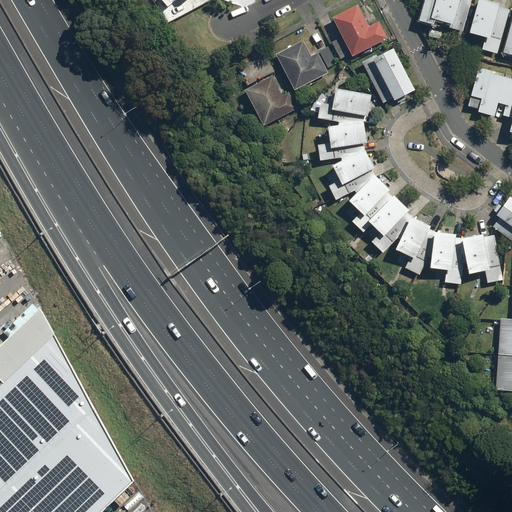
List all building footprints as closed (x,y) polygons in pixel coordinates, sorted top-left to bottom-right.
[(424,0),(419,20),(434,24),(434,22),(451,27),(463,30),(471,0),(424,0)] [(501,2),(492,0),(478,0),(470,31),(487,36),(483,48),(496,52),(509,8),(500,6),(501,2)] [(351,6),(325,19),(345,59),(380,41),(371,23),(362,28),(351,6)] [(511,19),(503,51),(511,53),(511,19)] [(305,41),(277,55),(296,91),(330,74),(320,53),(313,56),(305,41)] [(377,52),(362,60),(385,101),(393,97),(395,100),(415,88),(393,47),(379,55),(377,52)] [(511,76),(479,65),(469,104),(478,107),(477,110),(494,115),(498,101),(507,103),(503,114),(511,116),(511,124),(510,129),(511,129),(511,76)] [(273,75),(245,89),(263,125),(298,108),(290,91),(283,95),(273,75)] [(369,105),(370,100),(372,92),(337,86),(333,102),(321,101),(319,118),(340,120),(340,123),(329,124),(331,140),(318,141),(322,160),(340,157),(342,159),(334,163),(341,179),(329,184),(336,199),(354,189),(356,191),(349,199),(361,210),(352,221),(363,231),(372,222),(380,231),(371,240),(383,251),(397,238),(399,239),(395,248),(410,255),(405,267),(420,274),(429,255),(433,255),(431,265),(449,268),(447,281),(463,283),(464,263),(468,263),(470,273),(484,270),(486,281),(505,277),(495,234),(487,234),(482,235),(476,234),(470,234),(463,233),(457,232),(451,231),(445,229),(439,227),(433,224),(427,222),(422,218),(417,215),(411,211),(407,207),(405,206),(395,195),(388,186),(386,184),(383,178),(380,173),(377,167),(375,161),(373,155),(371,149),(370,143),(369,136),(368,130),(368,124),(368,117),(368,111),(369,105)] [(511,195),(510,194),(502,206),(498,203),(493,210),(501,216),(494,225),(511,238),(511,195)] [(0,511),(98,511),(132,479),(41,305),(0,343),(0,511)] [(511,317),(501,317),(499,354),(511,354),(511,317)] [(511,354),(499,354),(497,389),(511,389),(511,354)]
